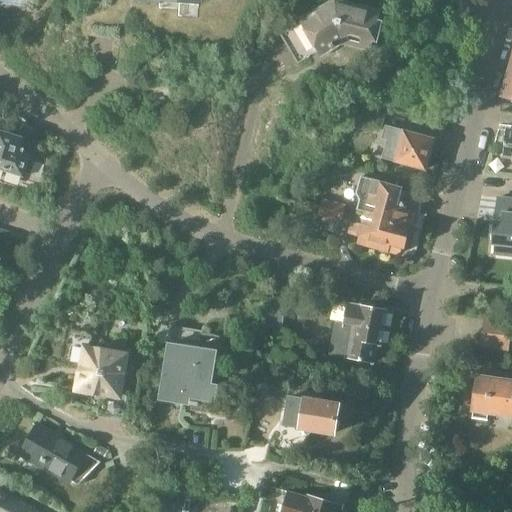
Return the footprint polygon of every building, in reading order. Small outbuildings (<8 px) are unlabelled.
[(98,0),(98,15),(116,17),(117,0),(134,0),(134,2),(160,5),(160,2),(199,5),(199,0),(98,0)] [(335,5),(302,24),(318,52),(320,51),(325,52),(340,43),(341,39),(370,47),(372,39),(377,36),(379,28),(376,23),(378,16),(335,5)] [(511,57),(501,98),(511,100),(511,57)] [(382,126),(385,116),(385,115),(362,109),(359,121),(382,126)] [(511,158),(511,126),(511,127),(510,131),(505,131),(502,157),(511,158)] [(425,170),(433,140),(403,132),(386,128),(386,127),(382,140),(386,141),(381,158),(425,170)] [(0,132),(0,168),(23,176),(24,173),(30,175),(34,161),(28,159),(28,157),(22,155),(24,149),(19,147),(21,140),(0,132)] [(364,213),(364,216),(406,227),(411,211),(419,214),(424,196),(400,189),(360,179),(355,195),(359,201),(356,211),(364,213)] [(496,244),(495,254),(511,256),(511,199),(498,198),(493,244),(496,244)] [(345,208),(321,202),(318,215),(341,222),(345,208)] [(406,227),(364,216),(361,226),(351,223),(348,235),(358,237),(356,244),(396,254),(399,253),(401,248),(403,249),(408,228),(406,227)] [(287,295),(302,299),(304,289),(289,285),(287,295)] [(263,326),(278,329),(284,301),(268,298),(263,326)] [(335,322),(329,353),(345,356),(344,357),(372,362),(375,344),(380,345),(386,309),(361,305),(361,306),(348,303),(344,323),(335,322)] [(485,320),(481,345),(508,349),(511,324),(485,320)] [(169,344),(159,400),(183,404),(184,397),(214,402),(217,386),(210,385),(216,352),(199,349),(202,331),(172,326),(171,331),(170,334),(169,344)] [(76,333),(73,353),(84,354),(78,390),(75,408),(99,412),(98,417),(124,421),(128,394),(120,393),(126,355),(90,349),(92,336),(76,333)] [(511,373),(489,371),(488,378),(476,377),(470,418),(487,420),(488,412),(511,415),(511,373)] [(299,414),(297,427),(334,433),(335,429),(340,425),(346,426),(346,424),(340,424),(337,418),(339,405),(294,398),(292,412),(299,414)] [(178,425),(191,427),(192,419),(180,417),(178,425)] [(100,462),(36,425),(22,449),(45,463),(43,466),(77,485),(100,462)] [(105,451),(97,446),(94,452),(102,457),(105,451)] [(340,511),(339,510),(340,507),(305,496),(305,497),(286,491),(280,511),(340,511)] [(0,511),(37,511),(33,510),(0,492),(0,511)]
